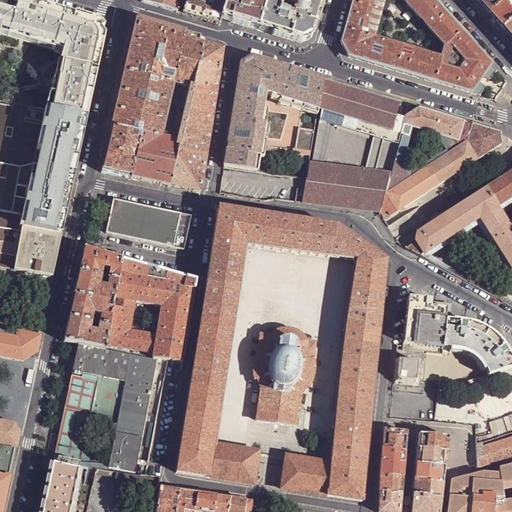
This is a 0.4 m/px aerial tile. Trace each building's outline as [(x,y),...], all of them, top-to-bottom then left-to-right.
[(0,0),(0,34),(54,51),(55,50),(63,52),(60,62),(59,62),(45,110),(87,117),(95,82),(105,37),(105,36),(99,27),(86,23),(87,19),(43,6),(21,0),(0,0)] [(140,0),(140,2),(176,13),(178,0),(140,0)] [(178,0),(176,13),(192,18),(200,20),(206,0),(178,0)] [(210,23),(219,25),(220,20),(220,19),(225,0),(206,0),(200,20),(210,23)] [(243,26),(256,30),(265,0),(263,0),(248,0),(248,2),(242,0),(225,0),(220,19),(220,20),(227,22),(243,26)] [(268,34),(301,43),(311,38),(321,0),(289,0),(288,6),(294,7),(291,19),(286,18),(287,14),(279,11),(281,5),(265,0),(256,30),(268,34)] [(380,67),(432,82),(440,58),(373,39),(383,0),(400,0),(443,47),(460,32),(431,0),(352,0),(340,44),(347,58),(380,67)] [(505,0),(471,0),(474,4),(487,17),(505,0)] [(495,26),(500,32),(511,21),(511,0),(505,0),(487,17),(495,26)] [(107,173),(119,176),(132,179),(163,186),(172,188),(203,193),(227,48),(210,43),(201,40),(203,36),(188,32),(189,29),(140,15),(136,19),(128,50),(129,51),(116,105),(102,169),(101,169),(101,173),(107,174),(107,173)] [(511,44),(511,21),(500,32),(505,38),(511,44)] [(483,76),(488,80),(490,80),(496,72),(491,66),(460,32),(443,47),(440,58),(432,82),(471,94),(479,96),(484,88),(484,87),(479,83),(483,76)] [(278,100),(314,111),(316,112),(316,111),(321,83),(321,81),(312,78),(251,60),(239,69),(228,136),(223,168),(263,174),(267,146),(265,146),(261,145),(264,123),(260,122),(262,108),(264,95),(270,97),(278,99),(278,100)] [(398,104),(324,82),(324,84),(321,83),(316,111),(321,111),(314,153),(310,152),(309,158),(305,181),(304,180),(301,199),(380,216),(380,215),(379,214),(395,156),(397,148),(405,119),(404,118),(404,120),(394,117),(398,104)] [(276,105),(313,115),(314,111),(278,100),(278,99),(270,97),(268,101),(277,103),(276,105)] [(45,110),(0,101),(0,227),(21,232),(22,228),(20,227),(45,110)] [(419,110),(407,106),(404,118),(405,119),(419,110)] [(87,117),(45,110),(20,227),(22,228),(62,236),(87,117)] [(395,156),(379,214),(380,215),(380,216),(383,221),(388,217),(390,216),(397,212),(416,200),(452,177),(491,152),(502,145),(499,134),(481,129),(419,110),(405,119),(397,148),(407,150),(427,139),(430,139),(436,149),(403,170),(395,156)] [(310,152),(313,132),(297,129),(294,151),(292,151),(291,155),(309,158),(310,152)] [(511,173),(484,192),(499,215),(504,212),(511,207),(511,206),(511,204),(508,200),(511,197),(511,173)] [(479,218),(509,265),(511,270),(511,235),(499,215),(484,192),(449,214),(418,234),(416,241),(417,242),(405,249),(419,257),(424,254),(479,218)] [(174,214),(113,201),(106,234),(183,251),(191,218),(174,214)] [(204,290),(175,474),(208,479),(209,479),(254,486),(259,456),(259,452),(215,445),(222,404),(222,402),(235,317),(246,247),(355,263),(344,330),(330,464),(285,456),(284,460),(280,490),(327,498),(329,498),(363,503),(387,262),(336,226),(217,208),(209,254),(204,290)] [(511,223),(504,212),(499,215),(511,235),(511,223)] [(424,254),(447,267),(445,271),(466,283),(468,278),(493,292),(491,297),(509,307),(511,303),(511,301),(448,266),(430,256),(476,226),(478,227),(511,279),(511,270),(509,265),(479,218),(424,254)] [(0,268),(13,271),(21,232),(0,227),(0,268)] [(22,228),(21,232),(13,271),(41,276),(52,278),(55,264),(42,262),(45,249),(58,252),(62,236),(22,228)] [(55,264),(58,252),(45,249),(42,262),(55,264)] [(80,264),(78,274),(100,279),(102,270),(109,271),(107,280),(109,281),(117,282),(118,273),(121,260),(101,255),(83,250),(80,264)] [(445,271),(447,267),(424,254),(419,257),(445,271)] [(112,309),(108,327),(106,337),(104,349),(152,357),(158,358),(168,360),(182,363),(194,290),(195,282),(187,279),(168,273),(157,270),(151,268),(121,260),(118,273),(117,282),(114,299),(113,304),(112,309)] [(100,279),(78,274),(75,287),(73,296),(108,303),(109,298),(114,299),(117,282),(109,281),(107,289),(98,287),(100,279)] [(52,278),(41,276),(31,322),(42,325),(52,278)] [(491,297),(493,292),(468,278),(466,283),(491,297)] [(70,310),(68,318),(90,323),(92,314),(100,316),(98,325),(108,327),(112,309),(107,308),(108,303),(73,296),(70,310)] [(445,321),(445,316),(446,311),(431,309),(431,304),(431,301),(427,301),(408,299),(403,344),(442,348),(445,321)] [(450,316),(451,306),(431,304),(431,309),(446,311),(445,316),(450,316)] [(90,323),(68,318),(65,332),(63,342),(78,344),(102,348),(104,349),(106,337),(108,327),(98,325),(97,334),(89,332),(90,326),(95,327),(96,324),(90,323)] [(488,376),(511,369),(511,361),(510,357),(503,346),(497,340),(485,331),(481,329),(473,326),(468,324),(445,321),(442,348),(442,349),(460,351),(465,352),(473,356),(479,361),(484,368),(488,375),(488,376)] [(18,335),(0,331),(0,337),(17,340),(18,335)] [(258,344),(258,345),(254,344),(253,352),(257,353),(257,354),(259,354),(256,361),(254,372),(256,381),(258,380),(259,384),(261,388),(256,419),(256,422),(296,428),(301,394),(307,387),(309,389),(311,384),(313,379),(314,370),(314,362),(315,362),(319,363),(321,348),(316,348),(317,343),(306,342),(303,337),(300,335),(298,333),(294,332),(291,331),(288,331),(285,331),(283,331),(279,332),(276,333),(274,335),(272,336),(260,335),(258,344)] [(37,348),(39,339),(18,335),(17,340),(0,337),(0,357),(23,362),(36,353),(37,348)] [(126,382),(115,453),(111,470),(139,474),(141,458),(158,358),(152,357),(104,349),(102,348),(78,344),(75,360),(63,417),(89,422),(99,376),(126,382)] [(420,361),(396,359),(393,383),(396,383),(416,385),(419,371),(420,361)] [(70,511),(79,469),(89,422),(63,417),(53,464),(47,489),(42,511),(70,511)] [(0,476),(8,478),(13,459),(16,442),(18,433),(13,426),(0,423),(0,476)] [(384,432),(382,450),(405,453),(406,443),(407,434),(384,432)] [(511,434),(476,446),(476,462),(477,469),(511,457),(511,434)] [(449,438),(419,435),(418,444),(418,450),(447,453),(448,448),(449,438)] [(382,450),(381,462),(404,464),(405,457),(405,453),(382,450)] [(417,459),(416,465),(445,468),(446,460),(447,453),(418,450),(417,459)] [(404,464),(381,462),(380,476),(403,478),(403,471),(404,464)] [(445,468),(416,465),(415,474),(414,481),(443,483),(444,476),(445,468)] [(511,467),(498,471),(498,477),(487,476),(492,495),(493,501),(492,511),(503,511),(503,504),(501,495),(501,491),(508,490),(511,490),(511,491),(511,467)] [(149,479),(132,477),(114,475),(111,491),(129,494),(130,491),(150,494),(149,492),(153,492),(159,493),(160,488),(158,488),(155,487),(154,487),(148,486),(149,479)] [(481,475),(479,476),(481,495),(492,495),(487,476),(481,475)] [(0,511),(8,478),(0,476),(0,511)] [(403,478),(380,476),(379,492),(401,494),(402,485),(403,478)] [(479,476),(462,480),(459,511),(469,511),(471,498),(481,499),(481,495),(479,476)] [(459,511),(462,480),(451,483),(447,511),(459,511)] [(443,483),(414,481),(414,488),(413,496),(441,498),(443,483)] [(171,490),(160,488),(159,493),(159,498),(156,511),(175,511),(176,509),(179,491),(171,490)] [(188,493),(179,491),(176,509),(194,511),(197,494),(188,493)] [(401,494),(379,492),(379,493),(380,493),(379,511),(399,511),(400,504),(401,494)] [(208,495),(197,494),(194,511),(196,511),(213,511),(217,497),(208,495)] [(492,495),(481,495),(481,499),(471,498),(469,511),(492,511),(493,501),(492,495)] [(441,499),(441,498),(413,496),(412,506),(411,511),(439,511),(440,508),(441,499)] [(222,498),(217,497),(213,511),(228,511),(230,499),(222,498)] [(237,500),(230,499),(228,511),(242,511),(245,501),(237,500)] [(250,511),(252,502),(245,501),(242,511),(250,511)]
